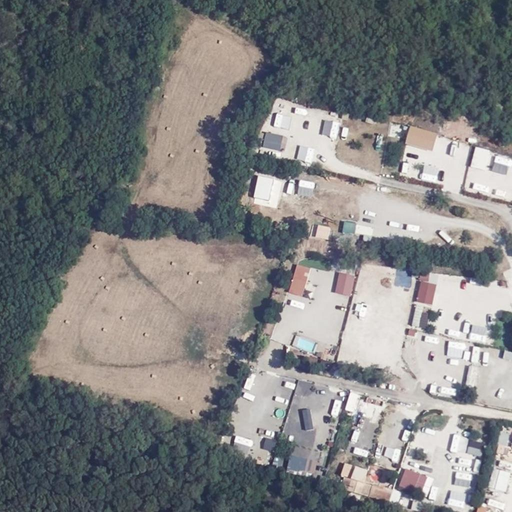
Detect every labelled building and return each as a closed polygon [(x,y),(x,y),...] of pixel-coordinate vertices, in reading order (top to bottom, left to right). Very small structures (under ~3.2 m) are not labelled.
[(400,135),(400,124),(390,125),(390,135),(400,135)] [(412,126),(409,136),(431,142),(434,133),(412,126)] [(266,147),(281,150),(285,134),(269,131),(266,147)] [(434,136),(433,142),(449,145),(450,139),(434,136)] [(477,191),(481,173),(473,171),(469,189),(477,191)] [(270,201),(276,178),(260,174),(255,197),(270,201)] [(386,207),(385,214),(400,216),(401,209),(386,207)] [(344,221),(344,233),(357,233),(357,221),(344,221)] [(316,237),(329,240),(332,226),(319,223),(316,237)] [(294,292),(304,295),(313,268),(303,265),(294,292)] [(428,328),(432,312),(424,311),(425,304),(416,303),(411,325),(428,328)] [(421,332),(420,340),(436,343),(437,335),(421,332)] [(297,346),(314,352),(318,343),(300,337),(297,346)] [(466,342),(465,349),(478,351),(479,345),(466,342)] [(425,362),(428,349),(421,348),(418,361),(425,362)] [(461,358),(462,352),(448,350),(447,356),(461,358)] [(491,370),(492,353),(484,352),(483,369),(491,370)] [(288,377),(286,391),(294,392),(296,378),(288,377)] [(299,381),(296,391),(309,395),(312,385),(299,381)] [(439,382),(437,389),(454,393),(456,386),(439,382)] [(369,415),(373,400),(350,395),(347,409),(369,415)] [(297,413),(302,399),(296,397),(291,411),(297,413)] [(511,408),(511,400),(504,399),(503,406),(511,408)] [(260,420),(259,427),(276,431),(278,424),(260,420)] [(507,446),(510,433),(501,431),(498,444),(507,446)] [(468,453),(483,456),(486,442),(471,439),(468,453)] [(286,468),(288,459),(277,456),(275,466),(286,468)] [(511,468),(511,460),(497,458),(496,466),(511,468)] [(473,476),(475,469),(459,464),(457,470),(473,476)] [(345,478),(342,489),(369,497),(374,486),(364,484),(368,472),(349,466),(348,467),(345,478)] [(507,491),(511,471),(494,467),(490,487),(507,491)] [(427,478),(407,471),(401,490),(421,496),(427,478)] [(401,499),(403,491),(394,489),(392,497),(401,499)] [(435,494),(434,500),(447,504),(448,498),(435,494)]
